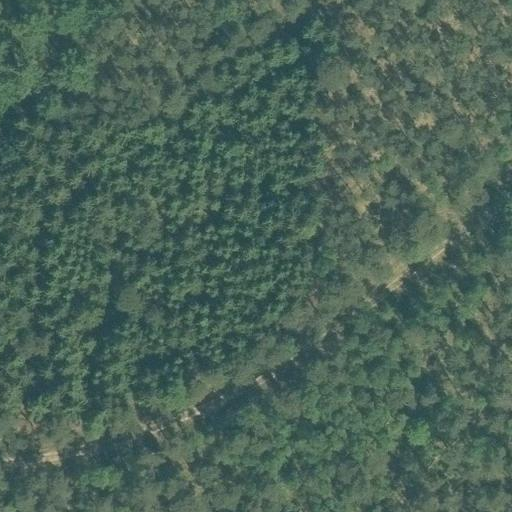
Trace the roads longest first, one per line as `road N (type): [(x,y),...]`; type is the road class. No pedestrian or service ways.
road 1 (track): [(0,467),(198,417),(296,367),(483,213),(511,222)]
road 2 (track): [(398,511),(424,401),(482,245),(483,213),(511,176)]
